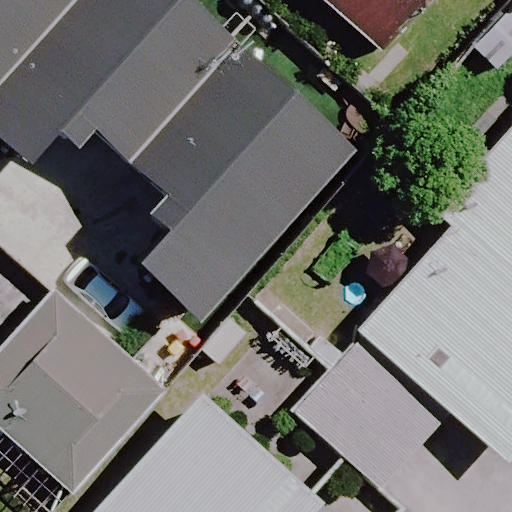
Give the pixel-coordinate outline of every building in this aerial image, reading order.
[(0,0),(0,181),(279,35),(243,0),(0,0)] [(301,0),(371,62),(426,0),(301,0)] [(511,0),(504,0),(494,11),(452,56),(489,92),(511,67),(511,0)] [(441,235),(344,343),(274,421),(371,508),(441,430),(492,476),(511,453),(511,124),(425,221),(441,235)] [(62,511),(150,400),(39,312),(0,360),(0,477),(43,511),(62,511)] [(301,511),(302,511),(190,409),(96,511),(301,511)]
